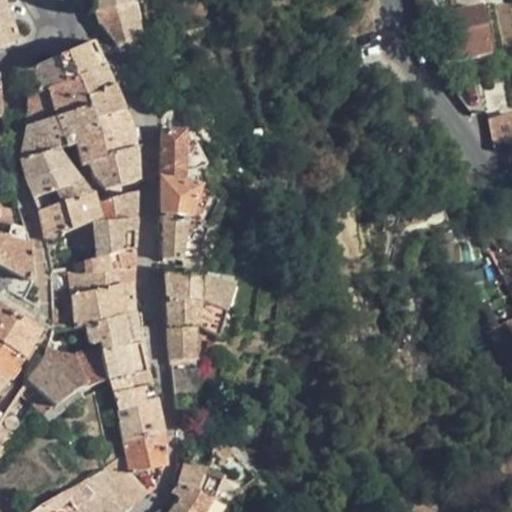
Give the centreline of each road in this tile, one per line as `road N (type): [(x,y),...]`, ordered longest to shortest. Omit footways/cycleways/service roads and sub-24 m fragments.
road 1 (residential): [(48,32),(99,41),(123,70),(148,138),(149,314),(178,456),(158,502),(144,511)]
road 2 (residential): [(511,218),(426,88),(391,0)]
